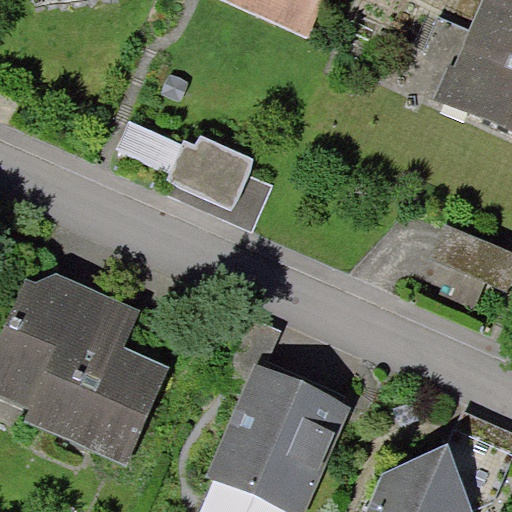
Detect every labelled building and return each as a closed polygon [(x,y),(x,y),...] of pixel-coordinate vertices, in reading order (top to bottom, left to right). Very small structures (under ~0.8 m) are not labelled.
[(330,0),(304,0),(326,9),(330,0)] [(511,0),(494,0),(482,25),(498,32),(478,71),(493,78),(476,113),(511,130),(511,0)] [(130,123),(118,151),(171,173),(183,145),(130,123)] [(511,254),(446,223),(430,257),(451,268),(438,295),(473,312),(487,284),(504,293),(511,277),(511,254)] [(66,275),(39,284),(0,369),(0,387),(45,408),(36,427),(134,472),(181,369),(139,350),(154,318),(66,275)] [(310,511),(362,406),(273,363),(219,475),(264,496),(256,511),(310,511)] [(468,456),(403,467),(381,511),(488,511),(483,494),(501,489),(507,475),(468,456)]
